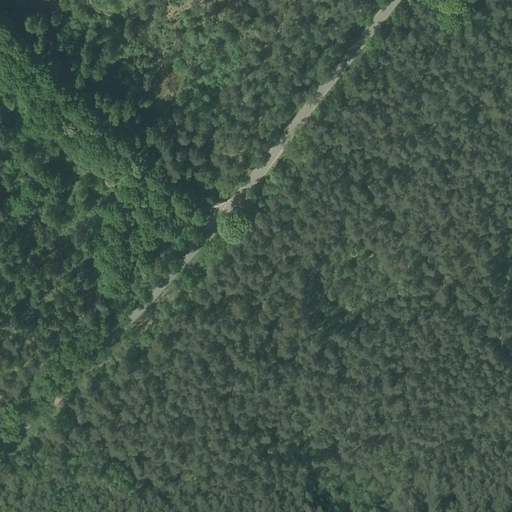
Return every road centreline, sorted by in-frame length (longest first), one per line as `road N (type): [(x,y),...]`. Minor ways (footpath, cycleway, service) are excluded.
road 1 (unclassified): [(0,451),(213,229),(394,0)]
road 2 (track): [(58,393),(161,511)]
